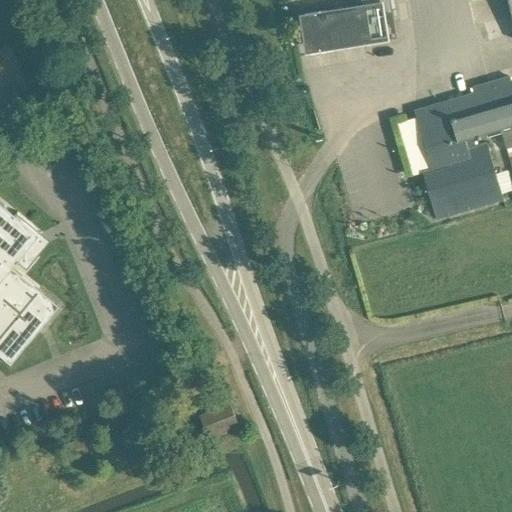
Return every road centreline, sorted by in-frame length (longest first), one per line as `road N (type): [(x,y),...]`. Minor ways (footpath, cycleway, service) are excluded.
road 1 (primary): [(94,0),(172,185),(246,306)]
road 2 (unclassified): [(364,511),(283,265),(284,228),(297,198)]
road 3 (unclassified): [(396,511),(297,198)]
road 4 (primary): [(246,306),(222,194),(144,0)]
road 5 (primary): [(327,511),(246,306)]
road 6 (unclassified): [(297,198),(212,0)]
